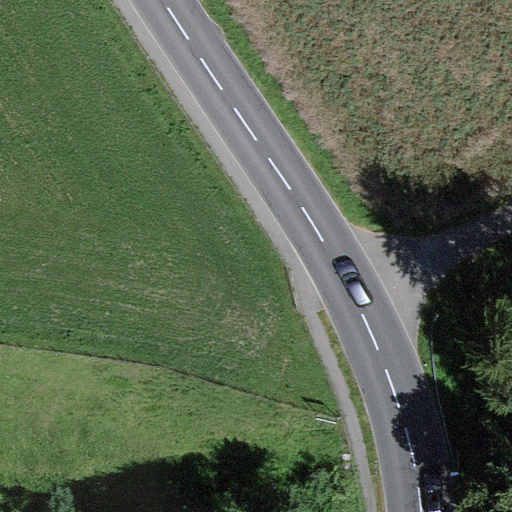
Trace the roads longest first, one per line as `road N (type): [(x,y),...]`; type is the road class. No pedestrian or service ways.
road 1 (tertiary): [(422,511),(407,422),(353,294),(165,0)]
road 2 (track): [(511,222),(353,294)]
